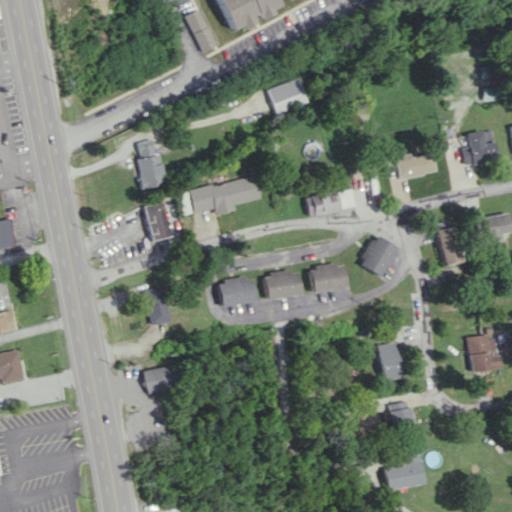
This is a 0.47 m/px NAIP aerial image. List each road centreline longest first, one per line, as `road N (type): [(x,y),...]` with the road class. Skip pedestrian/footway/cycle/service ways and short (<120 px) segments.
road 1 (primary): [(17,0),(115,511)]
road 2 (residential): [(73,281),(216,236),(511,187)]
road 3 (residential): [(366,213),(345,240),(221,268),(212,293),(226,315),(284,314),(366,295),(393,277),(408,248)]
road 4 (residential): [(366,213),(416,256),(430,370),(481,390),(511,382)]
